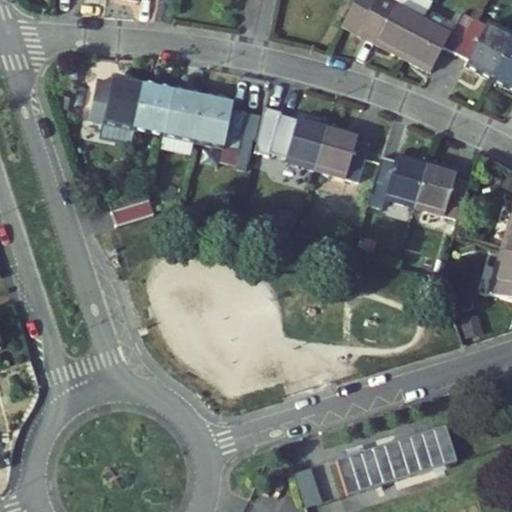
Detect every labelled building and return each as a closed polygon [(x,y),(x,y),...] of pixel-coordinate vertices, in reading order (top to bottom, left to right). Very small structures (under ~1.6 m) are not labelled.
[(387,0),(357,0),(346,21),(380,39),(377,46),(403,59),(424,19),(387,0)] [(424,19),(403,59),(431,74),(444,48),(457,55),(475,20),(462,14),(452,34),(424,19)] [(511,39),(475,20),(457,55),(469,62),(466,67),(493,81),(511,45),(511,39)] [(380,39),(346,21),(342,27),(377,46),(380,39)] [(511,91),(511,45),(493,81),(511,91)] [(133,130),(142,87),(113,81),(112,86),(97,82),(89,121),(133,130)] [(133,130),(163,136),(172,93),(142,87),(133,130)] [(172,93),(163,136),(193,143),(202,100),(172,93)] [(239,153),(247,114),(231,111),(232,106),(202,100),(193,143),(224,149),(239,153)] [(316,170),(328,127),(298,119),(297,124),(282,120),(271,158),(316,170)] [(357,135),(328,127),(316,170),(359,183),(370,145),(355,141),(357,135)] [(236,166),(239,153),(224,149),(221,163),(236,166)] [(383,210),(385,200),(414,208),(427,164),(398,156),(396,162),(381,158),(368,205),(383,210)] [(427,164),(414,208),(459,221),(470,183),(455,179),(457,173),(427,164)] [(145,187),(118,195),(107,199),(112,213),(149,200),(145,187)] [(149,200),(112,213),(117,227),(154,216),(149,200)] [(511,217),(503,251),(511,253),(511,217)] [(511,253),(503,251),(490,295),(511,300),(511,253)] [(477,337),(477,327),(464,327),(464,337),(477,337)] [(457,464),(446,429),(338,463),(349,498),(457,464)] [(314,473),(297,476),(302,511),(303,511),(319,509),(314,473)]
